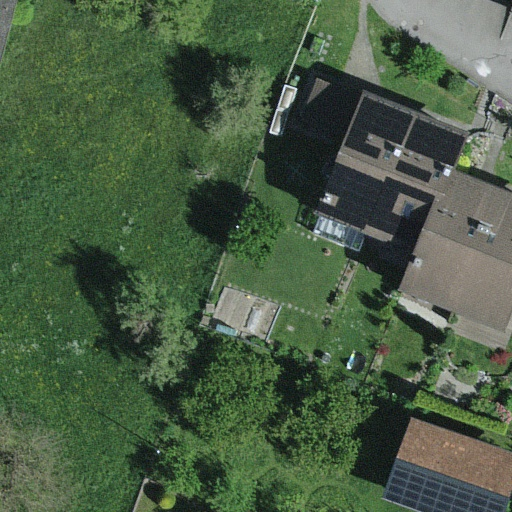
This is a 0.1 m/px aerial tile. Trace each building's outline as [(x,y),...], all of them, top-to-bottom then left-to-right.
[(0,0),(0,32),(8,0),(0,0)] [(345,133),(361,91),(314,73),(297,114),(345,133)] [(363,233),(411,111),(361,91),(345,133),(313,213),(363,233)] [(414,253),(448,167),(464,131),(411,111),(363,233),(414,253)] [(452,307),(499,187),(448,167),(414,253),(401,287),(452,307)] [(452,307),(507,329),(511,316),(511,192),(499,187),(452,307)] [(492,511),(511,450),(400,415),(375,494),(433,511),(492,511)]
